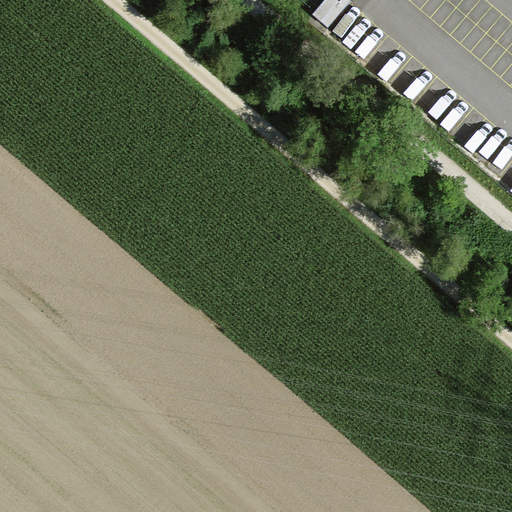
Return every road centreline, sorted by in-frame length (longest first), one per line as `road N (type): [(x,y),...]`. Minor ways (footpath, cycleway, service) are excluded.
road 1 (track): [(104,0),(511,350)]
road 2 (track): [(511,233),(237,0)]
